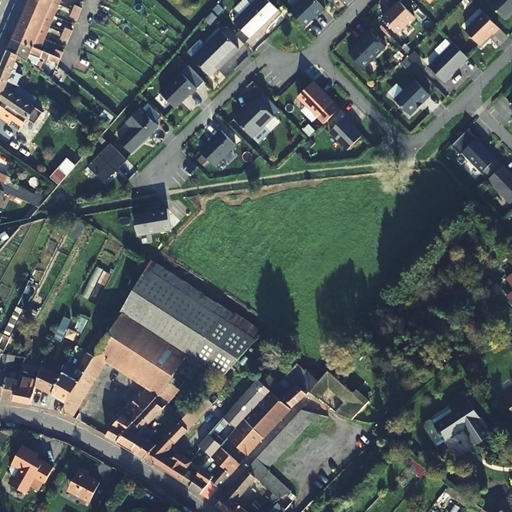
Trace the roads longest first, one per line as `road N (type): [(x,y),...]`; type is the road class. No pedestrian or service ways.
road 1 (residential): [(203,511),(72,432),(0,413)]
road 2 (residential): [(312,51),(409,151),(465,96)]
road 3 (residential): [(160,170),(263,58),(312,51)]
